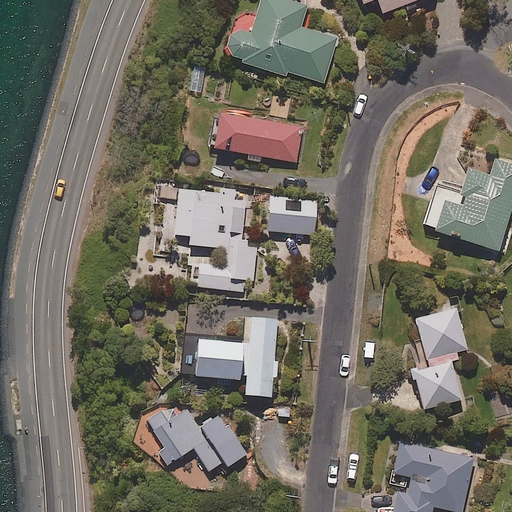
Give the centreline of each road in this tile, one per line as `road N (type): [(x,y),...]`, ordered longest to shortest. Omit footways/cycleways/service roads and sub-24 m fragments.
road 1 (residential): [(315,511),(360,137),(376,105),(422,71),(482,73),(511,96)]
road 2 (secondary): [(127,0),(51,268),(49,358),(63,511)]
